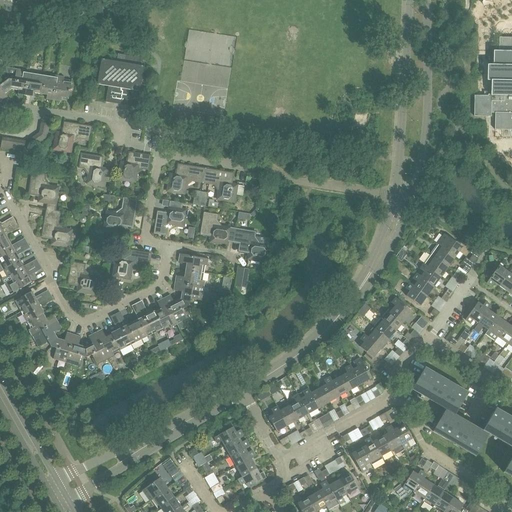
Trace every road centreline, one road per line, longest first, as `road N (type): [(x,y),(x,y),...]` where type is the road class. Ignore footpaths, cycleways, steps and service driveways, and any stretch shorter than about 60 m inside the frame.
road 1 (residential): [(168,245),(160,283),(87,321),(73,319),(5,193),(11,159),(0,157)]
road 2 (residential): [(394,195),(158,153)]
road 3 (unclassified): [(411,198),(425,130),(426,0)]
road 4 (unclassified): [(410,0),(394,195)]
road 5 (residential): [(0,118),(16,106),(116,123),(125,144),(158,153)]
road 6 (unclassified): [(241,391),(323,333),(363,282)]
road 7 (residential): [(504,511),(488,485),(425,447),(406,408),(390,401)]
road 8 (residential): [(282,460),(390,401)]
